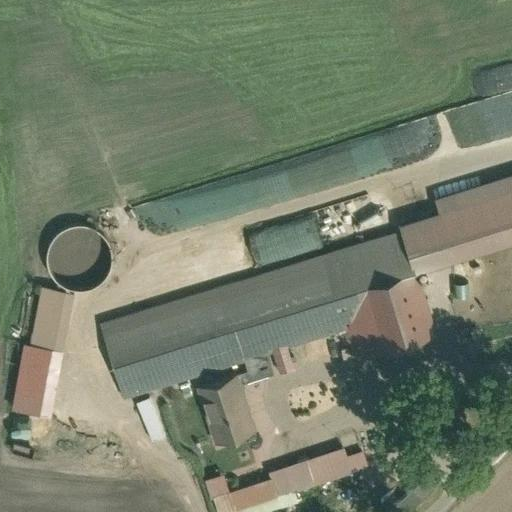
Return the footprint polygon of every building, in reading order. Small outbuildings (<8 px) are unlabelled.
[(511,91),(409,117),(418,151),(511,127),(511,91)] [(511,237),(511,185),(391,224),(405,266),(360,281),(354,263),(104,344),(118,389),(172,372),(178,394),(197,387),(216,444),(251,433),(236,386),(268,376),(262,356),(338,331),(350,367),(436,340),(413,269),(511,237)] [(329,211),(268,224),(275,256),(336,242),(329,211)] [(106,265),(107,258),(106,250),(103,243),(99,237),(95,232),(90,229),(83,226),(78,225),(71,225),(66,225),(59,228),(54,231),(48,236),(44,241),(42,247),(40,252),(40,259),(41,267),(43,272),(46,278),(51,283),(56,287),(62,290),(68,291),(75,292),(82,291),(88,288),(94,285),(98,281),(102,275),(105,270),(106,265)] [(67,297),(37,291),(24,353),(53,359),(67,297)] [(206,511),(227,511),(275,495),(262,459),(196,482),(206,511)] [(360,511),(388,511),(393,504),(373,492),(360,511)]
